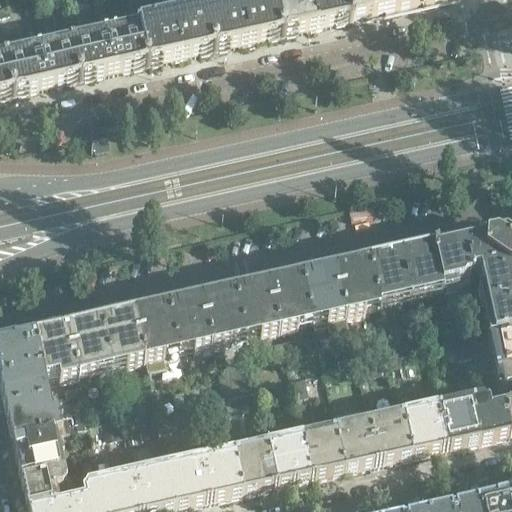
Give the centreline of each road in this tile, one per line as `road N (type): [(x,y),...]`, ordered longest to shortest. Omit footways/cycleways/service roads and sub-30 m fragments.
road 1 (unclassified): [(0,327),(511,208)]
road 2 (residential): [(492,23),(0,131)]
road 3 (tertiary): [(108,203),(511,114)]
road 4 (residential): [(511,470),(325,511)]
road 5 (tertiary): [(0,267),(51,246),(108,203)]
